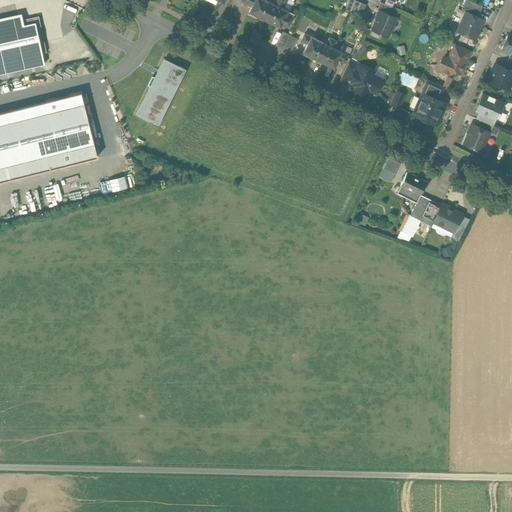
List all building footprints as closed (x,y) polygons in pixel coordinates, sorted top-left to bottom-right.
[(241,0),(241,2),(251,7),(249,12),(259,17),(267,1),(265,0),(241,0)] [(273,0),(272,3),(265,0),(267,1),(259,17),(270,22),(280,0),(273,0)] [(280,0),(270,22),(280,27),(282,23),(288,26),(294,14),(283,8),(287,0),(280,0)] [(348,0),(345,9),(350,11),(354,0),(348,0)] [(355,0),(354,0),(350,11),(356,13),(360,2),(355,0)] [(482,6),(468,0),(465,0),(461,11),(466,13),(467,12),(478,17),(482,6)] [(360,2),(356,13),(361,15),(366,4),(360,2)] [(394,8),(380,2),(377,10),(380,11),(391,15),(394,8)] [(391,15),(380,11),(372,30),(381,33),(381,32),(388,36),(396,17),(391,15)] [(478,17),(467,12),(466,13),(458,31),(473,38),(476,37),(478,32),(477,30),(482,19),(478,17)] [(22,13),(0,17),(0,74),(45,64),(35,22),(24,25),(22,13)] [(283,32),(276,46),(283,50),(284,48),(290,35),(283,32)] [(321,42),(312,37),(311,37),(304,34),(301,41),(307,45),(303,53),(304,54),(313,58),(321,42)] [(511,35),(508,34),(502,48),(511,52),(511,35)] [(297,39),(290,35),(284,48),(291,51),(297,39)] [(326,44),(321,42),(313,58),(323,63),(331,47),(333,48),(337,41),(329,37),(326,44)] [(455,44),(449,56),(442,58),(439,65),(442,71),(448,74),(455,72),(460,74),(470,51),(455,44)] [(333,48),(331,47),(323,63),(334,68),(335,67),(338,59),(345,63),(348,55),(342,52),(341,51),(333,48)] [(164,58),(136,114),(158,125),(186,69),(164,58)] [(511,70),(505,67),(495,63),(488,80),(507,88),(510,80),(511,79),(511,70)] [(348,64),(340,79),(350,84),(358,68),(348,64)] [(374,73),(359,66),(358,68),(350,84),(351,85),(359,89),(358,92),(366,96),(369,90),(376,93),(382,80),(373,75),(374,73)] [(444,88),(427,80),(422,93),(423,93),(439,99),(444,88)] [(397,91),(391,105),(398,108),(404,94),(397,91)] [(81,93),(0,113),(0,166),(94,144),(81,93)] [(439,99),(423,93),(414,115),(421,118),(420,120),(421,122),(425,124),(428,123),(428,121),(436,125),(445,102),(439,99)] [(505,102),(482,93),(478,102),(479,103),(477,106),(481,108),(476,118),(480,120),(493,126),(496,119),(499,111),(501,112),(505,102)] [(493,126),(480,120),(477,126),(489,132),(490,132),(493,126)] [(477,126),(473,125),(464,143),(480,150),(489,132),(477,126)] [(94,144),(0,166),(0,181),(97,157),(94,144)] [(389,156),(379,175),(392,181),(401,162),(389,156)] [(427,182),(407,172),(397,191),(419,202),(412,216),(419,220),(429,199),(420,195),(427,182)] [(429,199),(419,220),(432,226),(434,221),(433,221),(441,205),(429,199)] [(462,214),(441,204),(441,205),(433,221),(434,221),(454,231),(462,214)] [(410,214),(401,230),(411,236),(419,220),(412,216),(410,214)]
